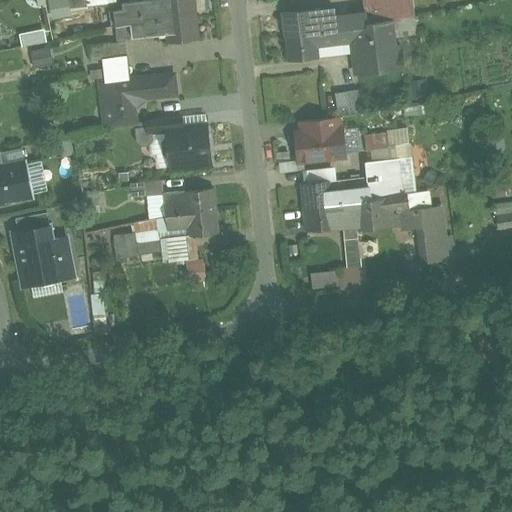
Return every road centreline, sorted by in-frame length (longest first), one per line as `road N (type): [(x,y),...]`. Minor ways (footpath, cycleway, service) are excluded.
road 1 (residential): [(235,0),(269,327)]
road 2 (residential): [(11,370),(269,327)]
road 3 (residential): [(269,327),(395,309)]
